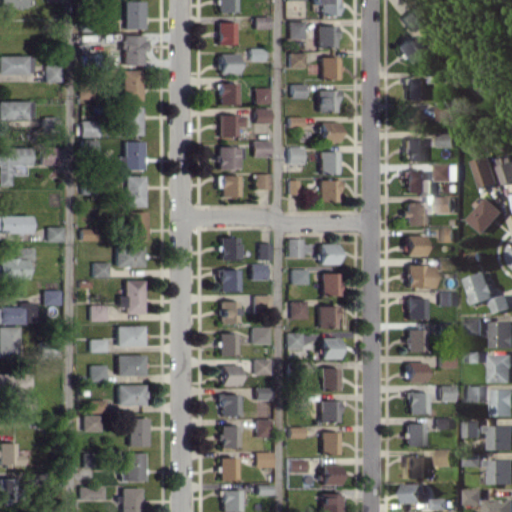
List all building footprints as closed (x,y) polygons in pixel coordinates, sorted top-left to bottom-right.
[(121,0),(121,28),(141,27),(140,0),(121,0)] [(214,0),(215,12),(234,11),(233,0),(214,0)] [(311,0),(311,3),(317,3),(317,14),(336,14),(335,0),(311,0)] [(399,17),(409,30),(422,20),(412,7),(399,17)] [(251,28),(266,28),(266,16),(250,16),(251,28)] [(301,20),(285,20),(285,38),(301,37),(301,20)] [(214,44),(232,43),(232,21),(213,21),(214,44)] [(333,47),(333,25),(314,24),(313,46),(333,47)] [(119,64),(139,64),(139,49),(142,49),(141,34),(118,34),(119,64)] [(421,51),(408,34),(394,46),(406,63),(421,51)] [(246,60),(262,60),(262,47),(246,47),(246,60)] [(285,67),(302,66),(301,51),(285,52),(285,67)] [(235,53),(216,52),(215,73),(234,73),(235,53)] [(0,72),(28,72),(27,54),(0,54),(0,72)] [(336,56),(317,56),(317,79),(336,78),(336,56)] [(41,81),(58,81),(58,64),(42,63),(41,81)] [(119,69),(118,99),(138,99),(139,69),(119,69)] [(424,77),(404,77),(403,98),(423,99),(424,77)] [(235,103),(234,82),(215,82),(215,104),(235,103)] [(302,97),(301,83),(287,83),(287,97),(302,97)] [(267,87),(251,86),(251,102),(267,103),(267,87)] [(313,89),(313,111),(335,111),(334,89),(313,89)] [(0,118),(28,117),(27,99),(0,100),(0,118)] [(438,103),(438,119),(455,119),(455,103),(438,103)] [(138,134),(138,106),(119,106),(120,134),(138,134)] [(266,107),(250,108),(251,122),(267,122),(266,107)] [(403,128),(421,128),(421,108),(402,108),(403,128)] [(233,136),(234,126),(241,126),(241,114),(215,113),(215,136),(233,136)] [(300,116),(284,115),(284,127),(300,127),(300,116)] [(40,128),(54,128),(54,116),(39,116),(40,128)] [(94,119),(77,119),(76,136),(94,136),(94,119)] [(317,121),(317,141),(335,141),(335,121),(317,121)] [(437,146),(454,147),(454,133),(438,132),(437,146)] [(403,159),(421,160),(422,137),(403,137),(403,159)] [(93,139),(77,138),(77,154),(93,154),(93,139)] [(114,155),(113,168),(139,169),(140,140),(120,140),(120,155),(114,155)] [(267,140),(249,140),(249,156),(267,156),(267,140)] [(285,163),(300,162),(300,145),(284,146),(285,163)] [(215,169),(232,168),(232,146),(214,146),(215,169)] [(0,184),(6,184),(5,164),(27,164),(26,147),(0,147),(0,184)] [(54,148),(36,147),(36,163),(54,164),(54,148)] [(335,173),(336,151),(316,150),(315,172),(335,173)] [(511,181),(511,156),(511,153),(495,158),(503,184),(511,181)] [(480,188),(498,181),(488,155),(471,161),(480,188)] [(459,179),(458,163),(434,163),(435,180),(459,179)] [(403,192),(422,192),(422,170),(403,170),(403,192)] [(251,188),(267,188),(267,173),(251,173),(251,188)] [(141,205),(140,174),(118,175),(118,206),(141,205)] [(236,174),(213,174),(213,187),(217,187),(217,196),(236,196),(236,174)] [(316,178),(315,200),(335,201),(336,179),(316,178)] [(295,179),(284,179),(285,193),(296,193),(295,179)] [(422,224),(421,213),(452,212),(452,194),(422,195),(422,201),(403,202),(403,210),(398,210),(398,216),(403,216),(403,224),(422,224)] [(483,233),(503,211),(488,197),(468,218),(483,233)] [(143,211),(123,210),(123,238),(142,238),(143,211)] [(0,231),(26,232),(26,214),(0,214),(0,231)] [(59,226),(43,226),(43,241),(59,241),(59,226)] [(76,240),(93,240),(93,228),(76,227),(76,240)] [(452,228),(438,228),(439,241),(453,241),(452,228)] [(422,254),(421,234),(403,235),(403,255),(422,254)] [(216,258),(234,259),(235,237),(217,237),(216,258)] [(284,254),(307,254),(307,242),(300,242),(299,238),(284,238),(284,254)] [(267,258),(268,242),(254,242),(254,258),(267,258)] [(316,263),(334,263),(334,242),(316,243),(316,263)] [(112,265),(139,266),(139,245),(112,245),(112,265)] [(0,277),(23,277),(23,258),(30,258),(30,247),(12,247),(12,257),(0,257),(0,277)] [(451,258),(436,258),(437,269),(451,268),(451,258)] [(105,261),(88,261),(89,276),(105,276),(105,261)] [(246,278),(263,279),(264,263),(246,262),(246,278)] [(430,286),(430,263),(403,264),(404,286),(430,286)] [(214,289),(235,290),(236,269),(215,268),(214,289)] [(287,283),(304,283),(304,268),(287,268),(287,283)] [(506,293),(494,297),(487,271),(466,277),(473,303),(489,299),(493,313),(510,308),(506,293)] [(336,295),(336,272),(317,272),(317,295),(336,295)] [(140,279),(120,278),(120,294),(114,294),(114,305),(122,305),(122,313),(140,313),(140,279)] [(56,304),(56,289),(39,288),(38,304),(56,304)] [(451,290),(435,290),(436,305),(451,305),(451,290)] [(250,310),(268,310),(267,294),(249,294),(250,310)] [(422,318),(423,297),(404,297),(403,318),(422,318)] [(216,323),(235,322),(234,300),(215,300),(216,323)] [(303,300),(286,300),(286,318),(303,317),(303,300)] [(0,305),(0,322),(29,323),(29,301),(13,301),(13,306),(0,305)] [(85,304),(85,320),(102,320),(102,304),(85,304)] [(314,326),(334,326),(334,305),(314,305),(314,326)] [(463,334),(481,335),(482,317),(464,316),(463,334)] [(491,347),(511,346),(511,320),(490,321),(491,347)] [(140,324),(112,325),(112,345),(140,344),(140,324)] [(14,325),(0,325),(0,351),(14,352),(14,325)] [(265,343),(265,327),(248,326),(247,342),(265,343)] [(422,328),(404,328),(405,351),(422,350),(422,328)] [(282,331),(283,348),(299,348),(298,331),(282,331)] [(233,332),(215,332),(215,354),(233,355),(233,332)] [(336,337),(317,337),(317,358),(336,357),(336,337)] [(102,338),(85,338),(86,351),(102,350),(102,338)] [(480,350),(464,351),(464,362),(480,361),(480,350)] [(490,382),(511,381),(511,353),(490,354),(490,382)] [(140,354),(112,354),(113,374),(140,374),(140,354)] [(436,366),(451,366),(452,355),(436,355),(436,366)] [(249,373),(266,373),(266,358),(250,357),(249,373)] [(403,381),(422,381),(422,361),(403,361),(403,381)] [(101,364),(85,363),(85,380),(101,380),(101,364)] [(235,384),(236,364),(217,364),(216,384),(235,384)] [(317,389),(336,389),(336,366),(317,367),(317,389)] [(0,394),(0,390),(26,389),(25,377),(0,378),(0,394)] [(141,383),(112,384),(113,404),(142,403),(141,383)] [(451,400),(451,384),(436,384),(436,400),(451,400)] [(480,385),(463,385),(463,401),(480,401),(480,385)] [(267,399),(267,387),(251,386),(251,398),(267,399)] [(491,415),(511,414),(511,388),(491,389),(491,415)] [(424,391),(405,391),(405,413),(425,413),(424,391)] [(235,393),(216,393),(216,415),(236,414),(235,393)] [(30,395),(15,395),(15,413),(31,413),(30,395)] [(101,398),(85,399),(85,412),(102,411),(101,398)] [(316,421),(336,421),(336,399),(316,400),(316,421)] [(97,414),(79,414),(78,430),(96,430),(97,414)] [(449,416),(433,417),(433,428),(449,427),(449,416)] [(123,445),(144,445),(143,417),(123,417),(123,445)] [(252,437),(268,436),(268,418),(252,419),(252,437)] [(480,436),(480,419),(463,419),(463,436),(480,436)] [(422,423),(403,422),(403,445),(421,445),(422,423)] [(235,447),(235,425),(217,424),(216,447),(235,447)] [(487,449),(511,448),(511,424),(488,424),(487,449)] [(284,426),(285,437),(300,436),(300,426),(284,426)] [(317,454),(336,453),(335,430),(317,431),(317,454)] [(0,441),(0,462),(20,463),(20,454),(11,454),(11,442),(0,441)] [(452,449),(436,448),(435,465),(452,465),(452,449)] [(140,451),(121,452),(121,480),(140,480),(140,451)] [(250,451),(251,466),(269,466),(268,451),(250,451)] [(92,452),(79,452),(79,467),(93,466),(92,452)] [(463,453),(463,465),(480,466),(480,453),(463,453)] [(234,480),(234,457),(216,456),(215,479),(234,480)] [(424,477),(425,456),(401,456),(401,466),(405,466),(405,477),(424,477)] [(304,471),(304,457),(285,457),(285,471),(304,471)] [(488,483),(511,483),(511,458),(488,459),(488,483)] [(336,463),(318,464),(318,483),(337,483),(336,463)] [(11,477),(0,477),(0,497),(11,497),(11,477)] [(424,502),(424,483),(403,483),(403,502),(424,502)] [(268,493),(268,484),(252,484),(253,493),(268,493)] [(100,498),(100,485),(74,486),(75,498),(100,498)] [(136,511),(136,486),(117,487),(117,511),(136,511)] [(464,504),(482,504),(482,488),(464,488),(464,504)] [(237,511),(238,489),(218,489),(217,510),(237,511)] [(336,511),(336,492),(317,492),(317,511),(336,511)] [(448,497),(432,497),(432,508),(448,508),(448,497)] [(511,511),(511,497),(484,499),(484,511),(511,511)]
